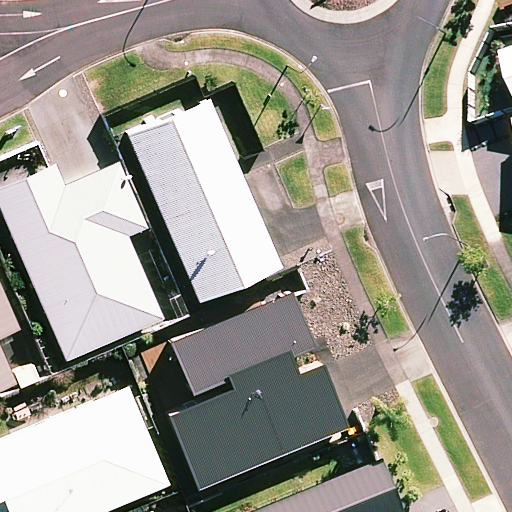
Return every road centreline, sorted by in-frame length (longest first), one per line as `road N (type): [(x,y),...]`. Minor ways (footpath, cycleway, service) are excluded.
road 1 (residential): [(364,50),(413,236),(511,436)]
road 2 (residential): [(166,2),(0,94)]
road 3 (residential): [(0,22),(166,2)]
